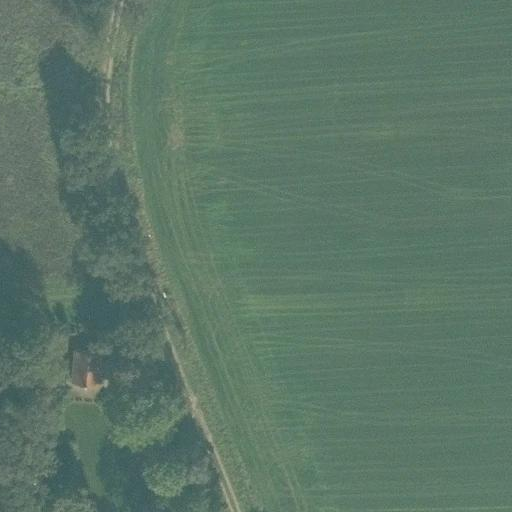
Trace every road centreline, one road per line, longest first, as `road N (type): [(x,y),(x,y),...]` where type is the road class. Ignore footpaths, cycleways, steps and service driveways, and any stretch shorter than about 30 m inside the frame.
road 1 (track): [(150,292),(114,181),(106,109),(114,0)]
road 2 (track): [(234,511),(150,292)]
